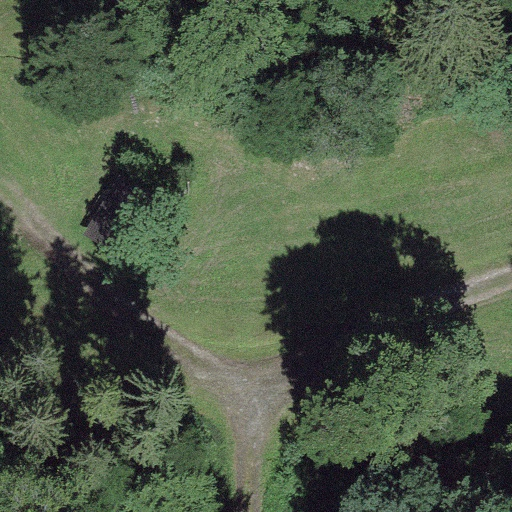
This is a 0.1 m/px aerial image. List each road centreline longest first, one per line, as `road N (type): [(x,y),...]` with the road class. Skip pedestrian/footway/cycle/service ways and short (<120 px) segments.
road 1 (track): [(254,384),(142,325),(95,290),(0,185)]
road 2 (track): [(254,384),(511,279)]
road 3 (track): [(0,388),(226,369)]
road 4 (track): [(253,511),(254,384)]
